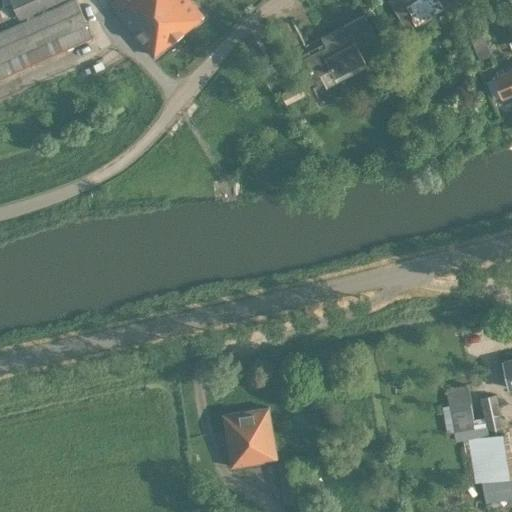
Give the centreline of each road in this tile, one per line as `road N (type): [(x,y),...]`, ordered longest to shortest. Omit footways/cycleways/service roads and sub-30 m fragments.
road 1 (tertiary): [(0,356),(419,261),(511,231)]
road 2 (unclassified): [(0,208),(64,188),(128,153),(269,0)]
road 3 (track): [(181,315),(204,362),(382,296),(416,274)]
